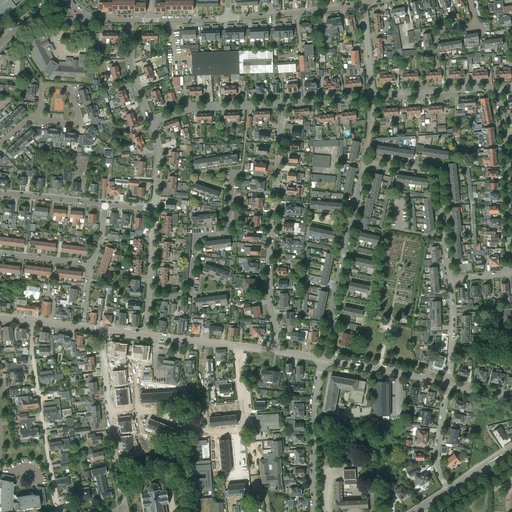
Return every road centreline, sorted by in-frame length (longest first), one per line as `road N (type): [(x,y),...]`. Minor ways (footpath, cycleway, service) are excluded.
road 1 (residential): [(274,351),(268,277),(282,104)]
road 2 (residential): [(321,359),(366,163)]
road 3 (residential): [(60,511),(32,358),(33,321)]
road 4 (residential): [(507,273),(497,88)]
road 5 (residential): [(148,298),(190,289),(194,243),(226,230),(235,172)]
road 6 (residential): [(449,280),(436,174),(366,163)]
road 7 (residential): [(68,0),(100,20),(227,19)]
road 8 (residential): [(312,511),(312,406),(321,359)]
road 9 (residential): [(109,412),(140,411),(201,432),(241,430)]
road 10 (residential): [(150,121),(188,108),(282,104)]
road 11 (residential): [(32,115),(75,123),(67,86),(42,85),(38,110)]
road 12 (residential): [(227,19),(357,6)]
road 13 (tertiary): [(447,384),(321,359)]
road 14 (residential): [(497,88),(371,96)]
